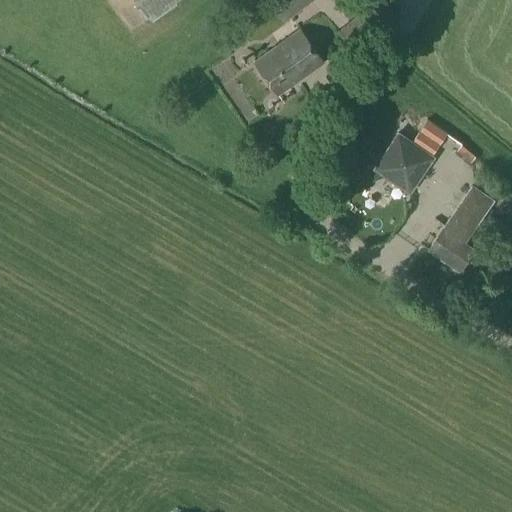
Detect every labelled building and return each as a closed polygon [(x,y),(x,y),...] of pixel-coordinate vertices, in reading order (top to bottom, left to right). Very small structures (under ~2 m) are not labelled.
[(133,0),(149,22),(179,0),(133,0)] [(283,0),(294,14),(312,0),(283,0)] [(299,30),(253,62),(276,95),(322,63),(299,30)] [(395,135),(372,170),(407,193),(430,158),(395,135)] [(461,167),(468,159),(453,145),(446,153),(461,167)] [(469,187),(427,250),(458,271),(471,250),(461,244),(490,201),(469,187)]
